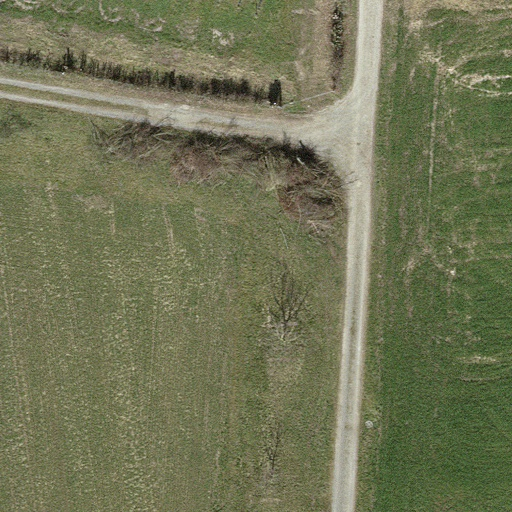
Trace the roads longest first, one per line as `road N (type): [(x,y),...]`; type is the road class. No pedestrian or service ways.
road 1 (track): [(378,0),(355,511)]
road 2 (track): [(0,85),(372,154)]
